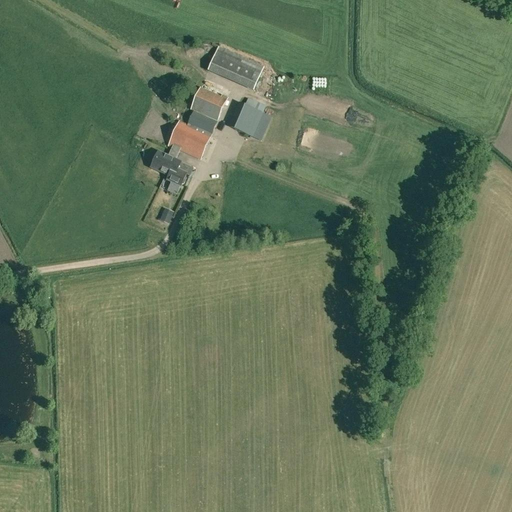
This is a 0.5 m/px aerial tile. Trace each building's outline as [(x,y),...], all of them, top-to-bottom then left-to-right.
[(216,53),(208,71),(254,91),(262,73),(216,53)] [(282,75),(281,82),(289,84),(291,77),(282,75)] [(188,175),(192,168),(176,161),(180,151),(201,160),(227,100),(201,88),(191,110),(194,111),(188,126),(179,122),(169,147),(172,148),(168,157),(159,153),(152,168),(169,176),(168,181),(181,187),(182,185),(184,185),(187,179),(185,177),(187,175),(188,175)] [(281,95),(278,102),(285,105),(287,98),(281,95)] [(263,114),(245,106),(235,130),(252,138),(263,114)] [(171,217),(164,213),(161,221),(168,224),(171,217)]
